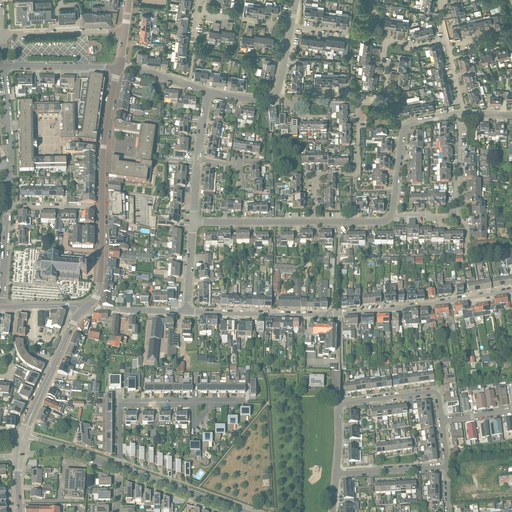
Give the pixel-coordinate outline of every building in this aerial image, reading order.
[(56,22),(56,18),(51,18),(51,9),(51,8),(51,2),(33,3),(32,0),(28,0),(14,0),(15,6),(18,6),(18,20),(25,19),(25,25),(30,25),(30,24),(56,22)] [(451,10),(459,8),(463,7),(462,2),(458,3),(457,0),(456,0),(451,1),(452,4),(449,5),(451,10)] [(109,8),(109,9),(117,9),(118,1),(109,1),(105,1),(105,7),(92,7),(92,12),(101,12),(101,13),(108,13),(109,8)] [(258,16),(259,7),(260,4),(253,3),(253,6),(252,15),(258,16)] [(177,14),(184,15),(184,12),(189,13),(189,6),(181,5),(179,5),(177,14)] [(245,14),(252,15),(253,6),(247,5),(244,5),(243,12),(246,12),(245,14)] [(278,11),(280,12),(281,5),(278,5),(278,7),(272,6),(271,15),(277,16),(278,11)] [(420,11),(423,12),(432,13),(433,7),(422,5),(421,5),(420,11)] [(59,10),(59,13),(59,22),(75,22),(75,18),(78,17),(78,7),(76,8),(76,7),(74,7),(74,10),(59,10)] [(455,17),(461,15),(460,12),(459,8),(451,10),(452,14),(454,14),(455,17)] [(141,22),(153,23),(154,18),(157,19),(157,16),(152,15),(152,13),(151,13),(152,10),(143,9),(141,22)] [(101,26),(111,26),(115,25),(117,12),(108,13),(101,13),(101,12),(92,12),(91,12),(81,12),(81,27),(91,26),(101,26)] [(346,26),(347,23),(350,23),(351,15),(348,15),(348,14),(342,13),(342,14),(340,25),(346,26)] [(178,23),(187,25),(188,18),(183,18),(184,15),(177,14),(177,17),(176,16),(175,23),(178,23)] [(491,22),(491,25),(492,28),(495,27),(495,29),(500,28),(500,26),(503,25),(501,15),(498,16),(498,20),(493,21),(491,22)] [(391,29),(395,29),(396,18),(390,17),(390,20),(388,32),(390,33),(391,29)] [(489,25),(491,25),(491,22),(490,19),(487,19),(482,20),(484,29),(489,28),(489,25)] [(479,30),(484,29),(482,20),(477,21),(477,22),(475,22),(476,28),(479,28),(479,30)] [(402,22),(400,34),(403,34),(403,30),(407,31),(408,23),(402,22)] [(473,29),(476,28),(475,22),(472,23),(467,24),(469,32),(474,31),(473,29)] [(177,32),(185,33),(186,31),(187,25),(178,23),(177,32)] [(464,33),(469,32),(467,24),(462,25),(460,26),(461,32),(464,31),(464,33)] [(451,27),(452,30),(454,39),(459,38),(459,35),(462,35),(461,32),(460,26),(451,27)] [(421,38),(419,30),(419,27),(412,28),(412,29),(409,29),(410,33),(413,32),(415,40),(421,38)] [(421,38),(427,37),(426,29),(419,30),(421,38)] [(178,42),(186,43),(187,37),(185,37),(185,33),(177,32),(176,35),(179,36),(178,42)] [(144,43),(151,43),(151,40),(148,40),(148,36),(140,34),(139,41),(144,42),(144,43)] [(84,39),(89,54),(93,52),(88,38),(84,39)] [(362,49),(374,51),(375,49),(371,48),(371,44),(363,43),(362,49)] [(432,55),(440,54),(439,47),(434,48),(434,46),(427,47),(428,50),(429,50),(430,51),(429,52),(430,55),(431,56),(432,55)] [(504,63),(503,59),(501,50),(496,51),(497,56),(494,57),(496,65),(504,63)] [(174,61),(185,62),(186,56),(183,56),(184,53),(175,52),(174,61)] [(491,66),(496,65),(494,57),(492,58),(490,52),(485,54),(487,63),(491,62),(491,66)] [(147,58),(147,54),(138,53),(137,60),(146,61),(146,63),(149,63),(149,65),(160,66),(161,59),(147,58)] [(459,65),(468,63),(468,59),(471,58),(470,53),(462,55),(463,58),(458,59),(459,65)] [(484,64),(487,63),(485,54),(479,55),(481,60),(478,61),(480,68),(484,67),(484,64)] [(366,62),(373,63),(373,61),(369,60),(370,56),(362,55),(359,55),(359,61),(361,62),(363,62),(365,63),(366,62)] [(394,64),(406,66),(407,60),(409,60),(409,57),(403,56),(402,59),(399,59),(399,62),(394,61),(394,64)] [(265,70),(273,72),(274,65),(270,64),(271,61),(264,60),(263,63),(266,64),(265,70)] [(295,69),(306,70),(307,64),(308,64),(308,61),(298,60),(298,63),(295,63),(295,69)] [(175,68),(178,68),(187,69),(188,63),(185,62),(174,61),(176,62),(175,68)] [(365,69),(377,70),(377,68),(373,67),(374,63),(373,63),(366,62),(365,63),(363,62),(362,68),(365,68),(365,69)] [(467,72),(475,70),(474,65),(469,66),(468,63),(459,65),(460,70),(466,69),(467,72)] [(403,71),(405,72),(406,66),(394,64),(394,67),(398,67),(397,71),(400,72),(403,72),(403,71)] [(434,74),(442,72),(441,67),(438,67),(435,67),(433,68),(430,69),(431,75),(434,74)] [(194,79),(200,80),(201,71),(195,70),(196,68),(193,68),(192,74),(194,75),(194,79)] [(261,75),(260,79),(267,80),(268,77),(272,78),(273,72),(265,70),(264,76),(261,75)] [(464,81),(473,79),(472,75),(476,75),(475,70),(467,72),(468,74),(462,76),(464,81)] [(207,78),(210,79),(211,72),(208,72),(201,71),(200,80),(207,81),(207,78)] [(212,84),(218,85),(220,76),(213,75),(214,73),(211,72),(210,79),(212,79),(212,84)] [(346,81),(348,81),(349,74),(346,74),(346,75),(339,74),(339,77),(339,85),(345,86),(346,81)] [(43,86),(47,86),(47,76),(43,76),(43,77),(40,77),(40,86),(40,87),(35,87),(35,95),(41,95),(41,89),(43,89),(43,86)] [(102,81),(103,81),(103,78),(90,76),(90,81),(89,89),(83,142),(96,144),(99,122),(99,120),(100,114),(104,89),(105,81),(102,81)] [(225,83),(228,83),(229,77),(226,76),(225,77),(220,76),(218,85),(225,85),(225,83)] [(131,85),(152,89),(153,82),(124,77),(122,84),(131,85)] [(230,88),(236,89),(237,81),(231,80),(232,77),(229,77),(228,83),(231,84),(230,88)] [(409,89),(409,85),(410,79),(395,77),(394,79),(399,80),(398,84),(399,84),(399,88),(401,88),(401,91),(409,89)] [(35,87),(32,87),(32,78),(25,78),(25,87),(29,87),(31,87),(31,95),(35,95),(35,87)] [(243,86),(246,86),(247,79),(244,79),(244,81),(237,81),(236,89),(243,90),(243,86)] [(435,87),(439,86),(444,85),(444,84),(445,84),(443,79),(435,80),(433,81),(434,87),(435,87)] [(472,88),(479,86),(478,81),(474,82),(473,79),(464,81),(465,86),(471,85),(472,88)] [(95,149),(88,148),(82,147),(79,147),(79,144),(79,142),(83,142),(89,89),(90,81),(74,81),(74,87),(74,95),(67,95),(67,105),(60,105),(60,104),(32,105),(32,103),(18,103),(19,137),(19,172),(34,172),(34,170),(66,169),(66,158),(33,158),(34,165),(32,165),(31,110),(32,110),(32,116),(60,115),(60,142),(74,141),(77,141),(77,144),(77,146),(74,146),(66,146),(66,154),(76,154),(84,154),(95,154),(95,149)] [(302,92),(302,89),(302,85),(300,85),(300,82),(292,82),(291,88),(296,89),(296,92),(302,92)] [(442,92),(450,90),(448,83),(445,84),(444,84),(444,85),(439,86),(439,89),(441,88),(442,92)] [(121,90),(143,94),(144,91),(131,89),(131,85),(122,84),(121,90)] [(468,97),(478,95),(481,95),(479,86),(472,88),(472,91),(467,92),(468,97)] [(503,100),(503,92),(503,91),(495,91),(495,97),(494,107),(500,107),(500,100),(503,100)] [(505,105),(511,106),(511,96),(508,96),(508,92),(503,92),(503,100),(506,100),(505,105)] [(489,107),(494,107),(495,97),(491,97),(491,94),(486,93),(486,101),(489,101),(489,107)] [(476,105),(483,103),(482,98),(479,99),(478,95),(468,97),(470,103),(475,102),(476,105)] [(443,107),(449,106),(448,103),(453,102),(451,96),(443,98),(441,98),(443,107)] [(118,103),(135,106),(136,100),(129,98),(120,97),(118,103)] [(183,106),(189,107),(189,98),(183,98),(183,102),(180,102),(179,109),(183,109),(183,106)] [(127,110),(128,110),(143,112),(144,108),(135,106),(118,103),(117,111),(127,113),(127,110)] [(214,111),(223,113),(230,114),(231,110),(228,109),(228,107),(224,106),(215,105),(214,111)] [(241,112),(238,111),(237,118),(236,120),(242,121),(243,117),(247,117),(248,109),(241,108),(241,112)] [(275,126),(279,126),(279,116),(276,116),(275,108),(273,109),(273,110),(268,110),(269,120),(275,120),(275,126)] [(256,122),(256,121),(257,114),(255,114),(254,114),(255,110),(253,110),(248,109),(247,117),(246,121),(253,122),(256,122)] [(224,120),(222,120),(223,113),(214,111),(213,118),(217,119),(216,121),(223,123),(224,120)] [(115,123),(130,125),(131,119),(128,118),(128,116),(116,114),(115,123)] [(288,126),(288,124),(288,119),(285,119),(285,116),(279,116),(279,126),(288,126)] [(179,127),(187,128),(188,122),(190,122),(190,119),(184,119),(180,119),(180,121),(179,121),(179,127)] [(211,131),(220,132),(222,133),(222,129),(224,129),(225,126),(227,127),(227,126),(229,127),(229,124),(223,123),(216,121),(216,125),(212,124),(211,131)] [(297,133),(297,124),(297,122),(291,122),(291,124),(288,124),(288,126),(288,135),(291,135),(291,136),(297,136),(297,133)] [(157,129),(130,125),(115,123),(114,131),(139,134),(135,163),(140,164),(140,167),(118,164),(119,159),(110,158),(109,178),(111,178),(110,184),(121,185),(120,185),(120,184),(123,184),(123,180),(149,183),(157,129)] [(300,134),(307,134),(306,124),(303,124),(303,123),(300,123),(300,124),(297,124),(297,133),(300,133),(300,134)] [(480,137),(484,137),(484,125),(480,125),(480,131),(476,131),(476,138),(480,138),(480,137)] [(506,134),(506,132),(503,132),(503,126),(499,126),(499,138),(502,138),(502,139),(506,139),(510,139),(510,135),(506,134)] [(177,137),(184,137),(184,134),(187,135),(187,128),(179,127),(179,128),(175,127),(174,137),(177,137)] [(413,138),(422,138),(422,133),(424,133),(424,130),(419,130),(419,133),(413,133),(413,135),(411,135),(411,139),(413,139),(413,138)] [(210,138),(219,139),(220,132),(211,131),(210,138)] [(374,140),(380,140),(380,137),(386,137),(386,131),(376,131),(376,137),(374,137),(374,140)] [(179,146),(188,147),(188,140),(183,140),(184,137),(177,137),(177,140),(179,140),(179,146)] [(208,144),(220,146),(220,142),(220,139),(219,139),(210,138),(209,137),(208,144)] [(232,151),(239,152),(240,144),(237,143),(237,140),(234,140),(232,151)] [(253,146),(252,154),(259,155),(260,144),(255,143),(254,146),(253,146)] [(179,158),(179,156),(182,156),(183,153),(187,153),(188,147),(179,146),(179,152),(176,152),(176,153),(174,152),(174,155),(175,155),(175,157),(176,157),(176,158),(179,158)] [(376,157),(383,156),(383,153),(391,153),(391,148),(381,148),(376,148),(376,157)] [(206,158),(214,159),(214,160),(216,160),(216,159),(217,159),(218,153),(216,152),(207,151),(206,158)] [(379,165),(389,165),(389,160),(383,160),(383,156),(376,157),(377,160),(379,160),(379,165)] [(175,174),(186,174),(186,168),(182,168),(182,165),(175,164),(175,167),(175,168),(175,174)] [(251,174),(259,174),(259,167),(262,167),(262,164),(254,164),(254,167),(251,167),(251,174)] [(373,173),(380,173),(382,173),(382,170),(389,170),(389,165),(379,165),(375,165),(375,170),(373,170),(373,173)] [(371,182),(376,182),(386,182),(386,176),(380,176),(380,173),(373,173),(371,173),(371,182)] [(173,189),(180,190),(180,187),(185,187),(185,181),(174,180),(173,189)] [(373,190),(380,190),(380,187),(386,187),(386,182),(376,182),(376,187),(373,187),(373,190)] [(108,191),(120,192),(121,185),(110,184),(109,184),(108,191)] [(28,197),(35,198),(35,189),(29,188),(29,185),(27,185),(27,189),(28,189),(28,197)] [(42,198),(49,198),(49,189),(43,189),(43,185),(41,185),(41,189),(42,189),(42,198)] [(63,198),(63,194),(63,189),(60,189),(60,185),(58,185),(56,185),(55,185),(55,189),(56,189),(56,198),(63,198)] [(206,196),(213,196),(214,196),(214,193),(212,193),(212,186),(203,185),(203,192),(206,193),(206,196)] [(172,198),(181,199),(181,192),(180,192),(180,190),(173,189),(173,192),(172,198)] [(127,224),(133,225),(133,212),(133,205),(133,197),(125,196),(108,194),(108,199),(108,210),(108,221),(123,222),(123,223),(127,224)] [(202,205),(210,206),(211,199),(213,199),(213,196),(206,196),(206,199),(203,198),(202,205)] [(356,211),(361,211),(361,200),(356,200),(356,198),(352,198),(352,205),(356,205),(356,211)] [(366,205),(369,205),(370,198),(366,198),(366,200),(361,200),(361,211),(366,211),(366,205)] [(372,212),(378,212),(378,202),(373,202),(373,198),(370,198),(369,205),(372,205),(372,212)] [(267,208),(274,208),(274,199),(270,199),(268,199),(267,199),(267,201),(264,201),(264,205),(260,205),(260,213),(267,213),(267,208)] [(227,212),(234,212),(234,203),(231,203),(231,201),(224,201),(224,208),(227,208),(227,212)] [(241,208),(244,208),(244,201),(241,201),(241,203),(234,203),(234,212),(241,212),(241,208)] [(247,214),(254,214),(254,205),(247,205),(247,201),(244,201),(244,208),(247,208),(247,214)] [(41,221),(48,221),(48,212),(41,212),(41,219),(38,219),(37,226),(41,226),(41,221)] [(55,225),(58,225),(58,218),(55,218),(55,212),(48,212),(48,221),(55,221),(55,225)] [(61,221),(68,221),(68,212),(61,212),(61,218),(58,218),(58,225),(61,225),(61,221)] [(79,224),(79,217),(76,217),(76,212),(68,212),(68,221),(68,224),(79,224)] [(79,217),(79,224),(82,224),(94,224),(94,212),(79,212),(79,217)] [(158,225),(165,226),(172,226),(172,223),(177,224),(177,217),(169,217),(168,220),(167,220),(167,221),(158,221),(158,225)] [(31,226),(27,226),(27,219),(18,219),(18,226),(24,226),(24,229),(31,229),(31,226)] [(116,231),(120,231),(126,232),(127,224),(123,223),(123,222),(108,221),(108,227),(109,227),(116,227),(116,231)] [(73,228),(73,246),(82,246),(94,247),(94,235),(95,235),(95,233),(94,232),(95,231),(95,229),(94,228),(82,228),(79,228),(73,228)] [(172,237),(181,238),(181,231),(177,231),(177,228),(170,228),(170,231),(172,231),(172,237)] [(18,239),(27,239),(27,232),(31,232),(31,229),(24,229),(24,232),(18,232),(18,239)] [(230,242),(233,242),(233,236),(230,236),(230,232),(223,232),(223,241),(230,241),(230,242)] [(236,241),(243,241),(243,232),(236,232),(236,236),(233,236),(233,242),(236,242),(236,241)] [(249,244),(252,244),(252,237),(249,237),(249,232),(243,232),(243,241),(249,241),(249,244)] [(299,241),(306,241),(306,232),(299,232),(299,237),(296,237),(296,244),(296,245),(299,245),(299,244),(299,241)] [(312,242),(315,242),(315,235),(312,235),(312,232),(306,232),(306,241),(312,241),(312,242)] [(318,241),(325,241),(325,232),(318,232),(318,235),(315,235),(315,242),(318,242),(318,241)] [(374,237),(371,237),(371,244),(372,244),(374,244),(374,242),(380,242),(380,233),(374,233),(374,237)] [(255,246),(261,246),(261,234),(255,234),(255,237),(252,237),(252,244),(255,244),(255,246)] [(268,244),(271,244),(271,237),(268,237),(268,234),(261,234),(261,246),(268,246),(268,244)] [(280,245),(287,245),(287,234),(280,234),(280,237),(277,237),(277,244),(280,244),(280,245)] [(293,244),(296,244),(296,237),(293,237),(293,234),(287,234),(287,245),(293,245),(293,244)] [(341,245),(352,244),(352,234),(345,234),(345,237),(341,237),(341,245)] [(364,244),(367,244),(367,237),(364,237),(364,234),(358,234),(358,242),(364,242),(364,244)] [(24,250),(31,250),(31,246),(27,246),(27,239),(18,239),(18,246),(24,246),(24,250)] [(116,247),(119,247),(119,250),(128,251),(128,247),(126,247),(126,243),(123,242),(123,239),(115,239),(116,247)] [(168,256),(168,259),(175,259),(175,256),(179,257),(180,250),(171,249),(169,249),(169,256),(168,256)] [(109,250),(108,258),(136,261),(140,262),(150,263),(151,259),(152,259),(153,255),(149,254),(146,254),(141,253),(141,254),(125,252),(123,251),(109,250)] [(56,280),(61,280),(61,281),(62,281),(62,280),(63,281),(65,282),(66,281),(67,281),(66,281),(67,281),(68,281),(68,282),(71,282),(71,281),(72,281),(72,282),(73,282),(73,281),(78,282),(79,282),(79,281),(78,281),(78,280),(80,280),(80,277),(79,277),(80,277),(79,276),(79,275),(79,274),(85,274),(86,275),(86,274),(86,268),(87,267),(87,266),(86,267),(82,267),(82,265),(81,265),(81,261),(80,261),(80,260),(80,259),(79,259),(74,259),(74,258),(74,259),(73,259),(73,258),(70,258),(69,258),(68,258),(67,258),(67,257),(64,257),(64,258),(63,258),(63,257),(63,258),(57,257),(57,256),(58,256),(57,256),(57,255),(57,254),(57,255),(49,255),(49,254),(48,254),(43,254),(43,256),(42,256),(42,257),(41,257),(38,257),(38,263),(37,263),(38,263),(37,265),(36,265),(35,265),(36,266),(36,268),(35,268),(35,269),(36,269),(37,271),(37,272),(37,273),(36,273),(35,282),(41,282),(46,282),(47,282),(47,281),(55,282),(55,283),(55,282),(56,282),(56,281),(56,280)] [(126,265),(116,264),(116,262),(109,261),(108,261),(107,270),(115,270),(124,271),(125,272),(126,265)] [(170,271),(179,272),(180,265),(175,265),(175,262),(165,261),(164,264),(168,265),(171,265),(170,271)] [(200,274),(212,273),(212,271),(212,267),(213,267),(213,264),(211,264),(205,264),(205,267),(200,267),(200,274)] [(115,280),(117,280),(121,280),(121,277),(123,277),(124,271),(115,270),(107,270),(105,278),(112,278),(115,279),(115,280)] [(167,277),(167,280),(174,281),(174,278),(179,278),(179,272),(170,271),(170,277),(167,277)] [(203,283),(210,283),(210,280),(209,280),(209,277),(210,277),(213,277),(213,273),(212,273),(200,274),(200,280),(203,280),(203,283)] [(119,287),(111,286),(111,284),(112,278),(105,278),(104,283),(103,294),(116,294),(118,295),(118,289),(119,289),(119,287)] [(424,301),(423,291),(419,292),(419,290),(418,290),(418,281),(415,281),(415,292),(416,301),(424,301)] [(443,296),(451,295),(450,287),(455,287),(455,286),(455,281),(452,281),(452,284),(443,284),(443,285),(443,296)] [(198,292),(208,292),(208,286),(210,286),(210,283),(203,283),(203,286),(198,286),(198,292)] [(426,291),(427,291),(428,298),(434,297),(434,290),(430,290),(429,286),(429,284),(425,284),(426,291)] [(405,302),(416,301),(415,292),(413,292),(413,290),(406,291),(406,289),(407,289),(407,285),(405,285),(405,302)] [(154,302),(160,303),(161,294),(161,291),(154,291),(155,287),(152,287),(151,295),(151,298),(154,298),(154,302)] [(301,288),(301,287),(294,287),(293,294),(294,294),(294,298),(278,298),(278,309),(300,309),(301,288)] [(313,309),(320,310),(322,287),(318,287),(317,289),(317,296),(315,298),(315,301),(314,301),(313,309)] [(167,292),(167,300),(173,300),(173,298),(176,298),(176,291),(173,291),(173,292),(167,292)] [(112,307),(113,303),(110,302),(110,301),(110,300),(110,297),(116,298),(116,294),(103,294),(102,306),(112,307)] [(151,298),(151,295),(140,294),(140,300),(140,304),(148,304),(148,302),(151,302),(151,298)] [(506,308),(510,307),(508,299),(507,299),(506,296),(500,297),(501,305),(505,304),(506,308)] [(495,306),(501,305),(500,297),(493,298),(494,303),(491,304),(492,308),(492,311),(496,310),(495,306)] [(474,325),(472,314),(471,308),(468,308),(467,303),(460,304),(462,312),(463,318),(468,317),(470,326),(474,325)] [(458,313),(462,312),(460,304),(454,305),(455,312),(454,312),(454,316),(458,316),(458,313)] [(488,309),(492,308),(491,304),(487,305),(487,304),(481,305),(482,313),(489,312),(488,309)] [(476,314),(482,313),(481,305),(475,306),(475,307),(471,308),(472,314),(476,314)] [(446,318),(451,317),(450,313),(448,313),(447,306),(441,307),(442,318),(446,318)] [(430,317),(430,321),(442,319),(442,318),(441,307),(435,308),(436,315),(430,316),(430,317)] [(54,327),(60,329),(65,313),(58,310),(58,311),(49,311),(50,321),(52,322),(51,326),(54,327)] [(425,325),(429,325),(429,324),(430,324),(430,321),(430,317),(427,318),(427,310),(419,310),(420,318),(424,318),(425,325)] [(407,327),(409,327),(412,327),(412,323),(411,311),(402,312),(403,321),(403,323),(406,323),(407,327)] [(107,327),(112,327),(113,318),(107,318),(107,313),(99,313),(99,322),(102,322),(102,326),(107,325),(107,327)] [(26,330),(23,330),(23,321),(27,322),(27,316),(18,315),(16,336),(22,336),(25,337),(26,330)] [(9,336),(10,318),(4,317),(4,322),(1,322),(1,325),(4,325),(3,335),(9,336)] [(152,320),(150,340),(160,341),(161,341),(162,325),(165,325),(165,326),(166,326),(166,330),(168,330),(166,360),(176,360),(176,348),(173,348),(173,336),(173,330),(174,317),(166,317),(166,321),(152,320)] [(118,318),(113,318),(112,327),(110,341),(120,344),(125,345),(127,338),(117,335),(118,318)] [(342,333),(350,332),(350,318),(344,318),(344,325),(342,325),(342,333)] [(276,341),(279,341),(279,320),(271,320),(271,330),(273,330),(273,335),(276,335),(276,341)] [(74,335),(81,337),(82,333),(81,333),(84,329),(84,330),(85,330),(84,335),(86,336),(89,322),(84,321),(74,335)] [(302,334),(305,334),(305,332),(305,328),(301,328),(301,321),(300,321),(293,321),(292,329),(298,329),(298,333),(299,334),(302,334)] [(182,322),(182,331),(182,335),(182,338),(184,338),(184,340),(193,340),(193,335),(190,335),(190,331),(190,327),(191,327),(191,326),(190,326),(190,323),(182,322)] [(308,332),(305,332),(305,334),(305,345),(308,345),(311,345),(311,337),(317,337),(317,336),(318,336),(319,328),(308,327),(308,332)] [(334,352),(335,328),(319,328),(318,336),(318,341),(319,341),(319,350),(318,350),(318,356),(323,356),(326,356),(328,356),(328,352),(334,352)] [(78,345),(82,347),(85,339),(81,337),(74,335),(70,345),(76,348),(77,346),(78,346),(78,345)] [(160,341),(150,340),(147,362),(158,363),(160,341)] [(23,342),(23,341),(16,341),(16,344),(16,348),(17,352),(24,350),(24,349),(24,348),(24,346),(23,345),(23,344),(23,343),(23,342)] [(65,357),(86,364),(88,360),(78,356),(75,355),(77,351),(80,352),(82,347),(78,345),(78,346),(77,346),(76,348),(70,345),(65,357)] [(22,362),(28,356),(26,354),(26,353),(25,352),(25,351),(24,350),(17,352),(18,355),(20,358),(21,361),(22,362)] [(471,367),(475,367),(474,358),(477,357),(476,350),(468,352),(471,367)] [(30,368),(31,368),(35,361),(33,361),(32,360),(31,359),(29,357),(28,356),(22,362),(24,363),(27,366),(30,368)] [(61,365),(75,369),(76,365),(79,366),(80,363),(74,362),(74,361),(69,360),(69,361),(63,360),(63,361),(61,365)] [(38,376),(40,373),(41,373),(45,366),(35,361),(31,368),(34,370),(32,373),(38,376)] [(511,361),(501,363),(502,369),(511,368),(511,361)] [(176,373),(184,373),(184,363),(176,363),(176,373)] [(197,369),(198,369),(198,372),(206,372),(206,370),(213,370),(213,372),(219,372),(219,365),(205,364),(197,364),(197,369)] [(57,374),(67,376),(69,372),(73,373),(73,372),(78,373),(79,370),(75,369),(61,365),(57,374)] [(443,381),(455,379),(454,375),(447,376),(446,369),(443,369),(443,371),(442,371),(443,381)] [(28,378),(37,382),(40,377),(38,376),(32,373),(30,372),(28,378)] [(135,390),(135,388),(139,388),(140,375),(129,375),(124,375),(124,388),(128,388),(128,391),(133,391),(135,391),(135,390)] [(121,389),(121,377),(109,376),(109,389),(121,389)] [(324,377),(309,376),(309,386),(323,386),(324,377)] [(151,392),(154,392),(154,384),(154,377),(151,377),(151,384),(144,384),(144,393),(151,393),(151,392)] [(161,392),(163,392),(163,384),(164,384),(164,377),(160,377),(160,384),(154,384),(154,392),(154,393),(161,393),(161,392)] [(170,392),(173,392),(173,384),(173,377),(170,377),(170,384),(164,384),(163,384),(163,392),(163,393),(170,393),(170,392)] [(180,392),(182,392),(182,384),(183,384),(183,377),(179,377),(179,384),(173,384),(173,392),(173,393),(180,393),(180,392)] [(192,392),(192,377),(189,377),(189,384),(183,384),(182,384),(182,392),(182,393),(189,393),(189,392),(192,392)] [(207,393),(207,392),(207,384),(201,384),(201,377),(197,377),(197,392),(198,392),(200,392),(200,393),(207,393)] [(217,393),(217,392),(217,384),(216,384),(210,384),(210,377),(207,377),(207,384),(207,392),(210,392),(210,393),(217,393)] [(226,393),(226,392),(226,384),(220,384),(220,377),(216,377),(216,384),(217,384),(217,392),(219,392),(219,393),(226,393)] [(236,393),(236,392),(236,384),(235,384),(229,384),(229,377),(226,377),(226,384),(226,392),(229,392),(229,393),(236,393)] [(236,384),(236,392),(238,392),(238,393),(245,393),(245,385),(245,384),(239,384),(239,377),(235,377),(235,384),(236,384)] [(28,385),(34,388),(37,382),(28,378),(25,383),(28,385)] [(446,392),(450,391),(449,385),(456,384),(455,379),(443,381),(444,390),(445,390),(446,392)] [(30,396),(33,391),(27,388),(28,385),(25,383),(23,382),(21,385),(24,386),(21,391),(30,396)] [(72,388),(71,391),(82,392),(83,383),(73,382),(72,388)] [(53,389),(64,390),(64,392),(65,392),(64,396),(71,396),(71,391),(68,391),(69,388),(65,387),(65,385),(54,383),(53,389)] [(11,398),(12,392),(9,392),(10,385),(4,384),(3,393),(9,394),(8,397),(11,398)] [(47,397),(53,400),(54,399),(55,399),(56,401),(65,402),(65,397),(59,397),(60,394),(57,393),(50,389),(47,395),(48,396),(47,397)] [(504,406),(503,400),(507,400),(507,395),(503,396),(502,389),(498,390),(500,407),(504,406)] [(22,398),(28,401),(30,396),(21,391),(19,396),(17,395),(15,398),(20,401),(22,398)] [(446,403),(458,402),(457,397),(451,398),(450,391),(446,392),(446,394),(445,394),(446,403)] [(487,408),(495,407),(493,391),(485,392),(487,408)] [(103,405),(111,405),(112,405),(112,398),(111,398),(111,395),(98,394),(98,399),(102,399),(103,404),(103,405)] [(479,410),(486,410),(484,394),(477,395),(477,398),(479,410)] [(473,411),(472,399),(471,395),(463,396),(465,412),(473,411)] [(22,412),(25,407),(19,404),(20,401),(15,398),(14,401),(16,402),(13,407),(22,412)] [(54,411),(62,414),(65,406),(60,403),(59,406),(45,400),(43,406),(53,410),(54,411)] [(73,406),(84,407),(84,403),(73,402),(73,401),(71,401),(70,402),(68,402),(67,410),(73,410),(73,408),(73,406)] [(449,415),(453,414),(452,407),(459,406),(458,402),(446,403),(447,413),(449,413),(449,415)] [(103,414),(111,414),(112,414),(112,407),(111,407),(111,405),(103,405),(103,404),(96,404),(96,408),(103,408),(103,414)] [(14,414),(20,417),(22,412),(13,407),(11,412),(9,411),(7,414),(13,417),(14,414)] [(246,417),(250,417),(250,409),(240,409),(240,422),(244,425),(244,422),(245,422),(246,417)] [(55,422),(57,419),(48,415),(49,413),(41,410),(38,415),(46,419),(51,421),(55,422)] [(131,426),(131,423),(131,413),(126,413),(125,413),(125,414),(122,415),(122,423),(125,423),(125,426),(131,426)] [(131,423),(139,423),(139,415),(136,414),(136,413),(131,413),(131,423)] [(139,423),(148,423),(148,413),(143,413),(142,413),(142,414),(139,415),(139,423)] [(148,426),(156,426),(156,415),(153,414),(153,413),(148,413),(148,423),(148,426)] [(165,427),(165,423),(165,413),(159,413),(159,414),(156,415),(156,426),(156,427),(165,427)] [(165,423),(173,423),(173,415),(170,414),(170,413),(165,413),(165,423)] [(173,423),(181,423),(181,413),(176,413),(176,414),(173,415),(173,423)] [(187,423),(190,422),(190,415),(187,414),(187,413),(181,413),(181,423),(181,425),(187,425),(187,423)] [(103,424),(111,424),(112,424),(112,417),(111,417),(111,414),(103,414),(96,414),(96,418),(103,418),(103,423),(103,424)] [(36,421),(44,425),(46,419),(38,415),(36,421)] [(349,426),(358,426),(357,417),(348,418),(348,424),(349,424),(349,426)] [(233,425),(237,425),(237,418),(228,418),(228,431),(232,434),(232,431),(233,431),(233,425)] [(15,428),(15,427),(15,419),(3,419),(2,423),(6,424),(6,428),(15,428)] [(494,435),(502,434),(500,419),(492,420),(494,435)] [(103,433),(111,433),(112,433),(112,426),(111,426),(111,424),(103,424),(103,423),(96,423),(96,427),(103,427),(103,433)] [(462,435),(462,430),(455,431),(454,424),(450,425),(450,427),(449,427),(451,436),(462,435)] [(469,441),(476,440),(474,424),(467,425),(469,441)] [(82,436),(90,436),(89,426),(78,425),(82,426),(82,436)] [(221,434),(225,434),(225,426),(215,426),(215,440),(219,443),(219,439),(220,439),(221,434)] [(349,435),(358,434),(358,426),(349,426),(349,429),(349,435)] [(102,443),(111,443),(112,443),(112,436),(111,436),(111,433),(103,433),(96,433),(96,437),(102,437),(102,442),(102,443)] [(350,443),(359,443),(358,434),(349,435),(349,441),(350,441),(350,443)] [(208,443),(212,443),(212,435),(202,435),(202,448),(207,451),(207,448),(208,443)] [(453,447),(457,447),(456,440),(463,439),(462,435),(451,436),(452,446),(453,446),(453,447)] [(83,445),(83,446),(91,449),(91,448),(90,436),(82,436),(83,445)] [(111,456),(111,452),(112,452),(112,445),(111,445),(111,443),(102,443),(102,442),(96,442),(96,446),(102,446),(102,453),(111,456)] [(348,452),(357,451),(357,448),(359,448),(359,443),(350,443),(350,446),(348,447),(348,452)] [(200,444),(190,444),(190,466),(190,460),(194,460),(194,457),(195,457),(195,451),(200,451),(200,444)] [(135,459),(135,451),(135,445),(130,445),(130,448),(126,448),(126,456),(126,455),(130,455),(130,459),(135,459)] [(466,458),(465,453),(458,454),(457,447),(453,447),(453,449),(452,450),(454,459),(453,459),(466,458)] [(144,462),(144,454),(144,449),(139,449),(139,451),(135,451),(135,459),(139,459),(139,462),(140,462),(144,462)] [(153,465),(153,457),(153,452),(148,452),(148,454),(144,454),(144,462),(148,462),(148,465),(149,465),(153,465)] [(162,468),(162,460),(162,455),(157,455),(157,457),(153,457),(153,465),(157,465),(157,468),(158,468),(162,468)] [(171,471),(171,463),(171,458),(167,458),(167,460),(162,460),(162,468),(167,468),(167,472),(167,471),(171,471)] [(181,474),(181,467),(181,461),(176,461),(176,463),(171,463),(171,471),(176,471),(176,475),(176,474),(181,474)] [(185,478),(190,478),(190,464),(185,464),(185,467),(181,467),(181,474),(185,474),(185,478)] [(42,479),(44,479),(45,474),(51,474),(51,469),(50,469),(37,468),(36,468),(36,471),(33,471),(32,478),(42,479)] [(64,499),(84,500),(85,472),(71,471),(70,471),(66,470),(64,499)] [(111,481),(107,481),(107,480),(107,477),(107,476),(99,473),(99,487),(111,487),(111,481)] [(135,500),(135,492),(132,492),(132,486),(132,485),(126,483),(126,484),(126,489),(124,489),(124,494),(126,494),(126,500),(135,500)] [(144,503),(144,495),(141,495),(141,489),(141,488),(135,486),(135,487),(135,492),(135,500),(141,500),(141,503),(144,503)] [(110,495),(106,495),(106,494),(106,493),(106,490),(107,490),(92,490),(93,490),(93,495),(98,495),(98,500),(110,500),(110,495)] [(154,507),(154,499),(150,499),(150,493),(151,492),(145,490),(144,491),(144,495),(144,503),(144,507),(154,507)] [(163,510),(163,502),(160,502),(160,496),(160,495),(154,493),(154,494),(154,499),(154,507),(154,510),(163,510)] [(345,503),(353,502),(353,494),(343,494),(344,500),(345,503)] [(163,497),(163,502),(163,510),(168,510),(167,511),(172,511),(173,505),(172,505),(172,506),(169,506),(169,500),(169,499),(163,497)] [(342,511),(352,511),(351,508),(353,508),(353,502),(345,503),(345,506),(342,506),(342,511)]
